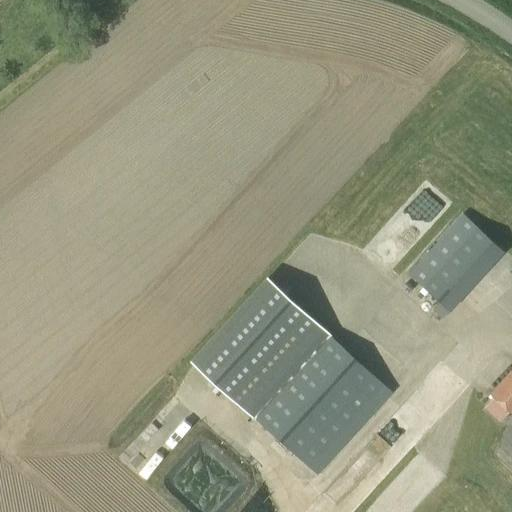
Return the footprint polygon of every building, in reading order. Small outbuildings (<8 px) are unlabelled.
[(451,312),(504,252),(462,214),(409,274),(451,312)] [(329,273),(349,280),(358,258),(338,250),(329,273)] [(318,475),(393,393),(265,277),(190,360),(318,475)] [(511,413),(511,368),(490,394),(511,413)] [(177,402),(164,418),(187,436),(200,420),(177,402)] [(409,418),(343,496),(362,511),(364,511),(430,435),(409,418)] [(160,430),(132,457),(151,477),(179,451),(160,430)] [(179,490),(204,511),(219,511),(243,485),(209,456),(179,490)] [(406,511),(420,511),(454,480),(435,460),(394,499),(406,511)]
